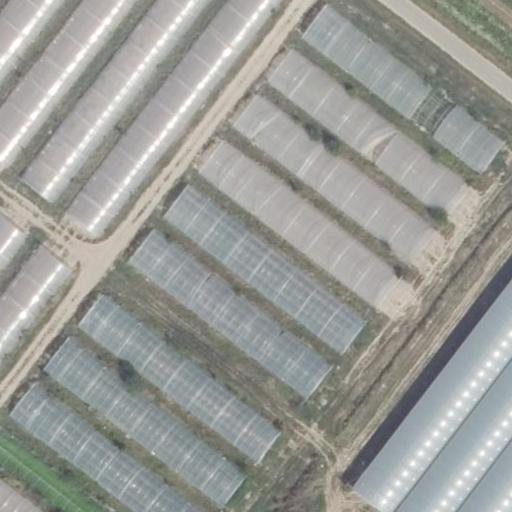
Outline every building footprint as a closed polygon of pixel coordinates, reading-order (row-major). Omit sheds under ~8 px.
[(0,160),(14,170),(133,0),(81,0),(0,115),(0,160)] [(12,0),(0,18),(0,84),(18,58),(33,68),(78,0),(12,0)] [(152,0),(24,181),(59,206),(205,0),(152,0)] [(222,0),(68,213),(104,239),(277,0),(222,0)] [(327,7),(303,39),(416,123),(430,105),(439,112),(449,98),(327,7)] [(266,89),(453,216),(476,181),(290,54),(266,89)] [(255,99),(234,129),(360,217),(364,212),(372,217),(379,207),(403,224),(388,246),(414,265),(440,228),(255,99)] [(489,170),(506,140),(455,111),(438,141),(489,170)] [(226,139),(200,172),(379,311),(404,278),(226,139)] [(348,352),(372,318),(188,188),(164,222),(348,352)] [(0,212),(0,273),(29,234),(0,212)] [(312,399),(336,366),(154,231),(130,265),(312,399)] [(34,240),(0,288),(0,363),(69,264),(34,240)] [(103,296),(79,329),(263,461),(287,428),(103,296)] [(227,507),(252,474),(70,339),(45,372),(227,507)] [(10,420),(137,511),(212,511),(35,385),(10,420)] [(114,511),(1,432),(0,433),(0,468),(61,511),(114,511)] [(45,511),(0,478),(0,511),(45,511)]
